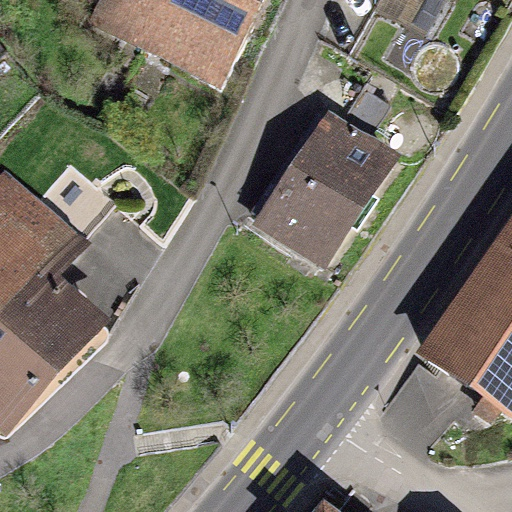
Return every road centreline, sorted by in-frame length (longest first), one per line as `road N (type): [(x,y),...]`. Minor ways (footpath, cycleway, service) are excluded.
road 1 (residential): [(305,0),(223,186),(151,322),(63,414),(0,459)]
road 2 (primary): [(511,123),(312,416)]
road 3 (residential): [(447,499),(312,416)]
road 4 (primary): [(312,416),(235,511)]
